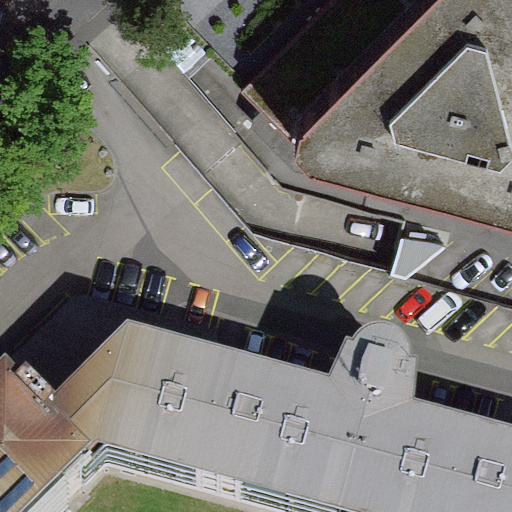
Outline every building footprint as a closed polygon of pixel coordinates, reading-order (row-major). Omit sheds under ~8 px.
[(511,0),(173,0),(178,18),(250,86),(343,0),(511,0)] [(306,146),(511,201),(511,0),(343,0),(250,86),(306,146)] [(0,406),(4,410),(42,449),(127,365),(210,389),(212,341),(80,306),(0,383),(0,406)] [(330,421),(210,389),(127,365),(42,449),(78,485),(104,459),(305,511),(511,511),(511,469),(407,441),(411,393),(406,392),(406,377),(399,367),(387,360),(375,360),(363,367),(357,379),(351,377),(330,421)] [(4,410),(0,414),(0,511),(60,511),(83,490),(78,485),(42,449),(4,410)]
